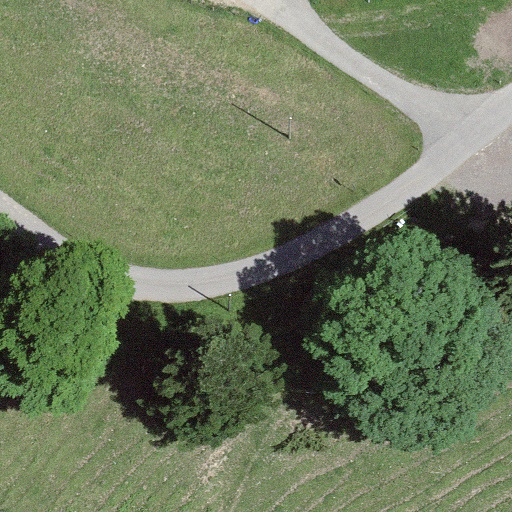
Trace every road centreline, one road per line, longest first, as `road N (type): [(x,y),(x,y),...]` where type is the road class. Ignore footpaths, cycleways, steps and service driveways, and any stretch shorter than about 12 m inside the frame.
road 1 (unclassified): [(0,210),(77,261),(172,291),(316,247),(511,104)]
road 2 (track): [(470,140),(270,0)]
